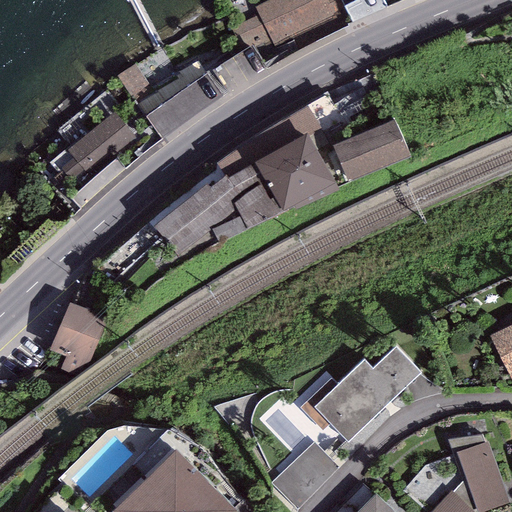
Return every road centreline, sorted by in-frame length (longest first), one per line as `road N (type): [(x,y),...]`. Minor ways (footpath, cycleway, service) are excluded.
road 1 (secondary): [(0,316),(101,222),(230,120),(368,43),(475,0)]
road 2 (residential): [(511,401),(437,405),(400,421),(314,511)]
